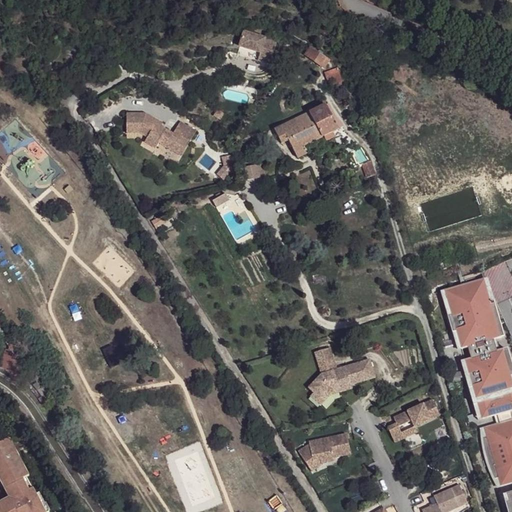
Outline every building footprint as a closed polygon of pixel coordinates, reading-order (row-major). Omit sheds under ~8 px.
[(241,26),(234,39),(254,48),(250,56),(262,61),(273,38),(261,32),(260,35),(241,26)] [(304,54),(323,67),(329,59),(310,45),(304,54)] [(338,69),(325,73),(329,86),(342,82),(338,69)] [(314,124),(331,116),(325,104),(308,113),(310,116),(314,124)] [(126,113),(126,133),(140,133),(147,137),(144,142),(155,148),(158,143),(172,151),(180,136),(189,141),(195,131),(179,122),(172,133),(161,126),(162,123),(145,113),(126,113)] [(308,113),(274,130),(281,144),(287,140),(296,158),(309,152),(306,145),(321,137),(314,124),(310,116),(308,113)] [(330,132),(337,129),(331,116),(314,124),(321,137),(322,137),(330,132)] [(324,141),(333,137),(330,132),(322,137),(324,141)] [(189,141),(180,136),(172,151),(180,156),(189,141)] [(367,179),(374,175),(369,162),(368,162),(361,165),(362,166),(367,179)] [(262,163),(249,165),(252,179),(265,177),(262,163)] [(249,165),(244,167),(247,180),(252,179),(249,165)] [(224,180),(230,170),(223,166),(217,176),(224,180)] [(225,193),(212,201),(215,208),(229,200),(225,193)] [(164,214),(151,222),(155,228),(168,221),(164,214)] [(490,302),(483,280),(480,282),(486,304),(490,302)] [(511,384),(511,374),(505,351),(497,353),(494,354),(490,341),(493,340),(501,338),(490,302),(486,304),(480,282),(463,287),(464,291),(460,292),(458,288),(441,293),(448,317),(445,318),(450,334),(453,333),(459,350),(464,349),(468,362),(463,363),(468,381),(464,382),(472,405),(475,404),(480,420),(492,416),(495,415),(498,425),(495,426),(483,430),(485,438),(482,439),(481,448),(483,458),(486,467),(491,475),(494,479),(498,478),(500,486),(511,482),(511,493),(506,495),(508,503),(505,504),(508,511),(511,511),(511,419),(510,414),(509,411),(511,409),(511,387),(511,385),(511,384)] [(448,317),(441,293),(438,294),(445,318),(448,317)] [(459,350),(453,333),(450,334),(455,352),(459,350)] [(9,346),(0,368),(3,369),(6,371),(10,374),(14,376),(17,379),(26,358),(13,338),(6,342),(9,346)] [(329,347),(314,352),(318,369),(324,367),(326,373),(320,374),(307,388),(312,393),(319,399),(326,391),(338,387),(339,392),(351,388),(350,385),(374,377),(369,359),(336,370),(329,347)] [(468,381),(463,363),(459,364),(464,382),(468,381)] [(319,399),(312,393),(309,397),(319,406),(329,395),(339,392),(338,387),(326,391),(319,399)] [(51,399),(52,399),(48,393),(36,400),(41,406),(51,399)] [(432,399),(393,418),(395,424),(386,428),(394,443),(402,439),(400,433),(397,427),(410,421),(413,426),(413,427),(415,427),(439,415),(432,399)] [(480,420),(475,404),(472,405),(476,421),(480,420)] [(413,426),(400,433),(402,439),(417,432),(415,427),(413,427),(413,426)] [(485,438),(483,430),(479,431),(478,436),(478,442),(478,447),(480,458),(482,464),(486,474),(493,483),(497,487),(500,486),(498,478),(494,479),(491,475),(486,467),(483,458),(481,448),(482,439),(485,438)] [(308,444),(297,452),(305,463),(319,460),(320,464),(333,457),(333,461),(350,454),(346,434),(308,442),(308,444)] [(28,475),(8,439),(0,442),(0,482),(8,497),(0,501),(0,511),(44,511),(31,488),(28,490),(21,478),(28,475)] [(319,460),(305,463),(310,471),(320,465),(320,464),(319,460)] [(459,484),(433,496),(436,503),(421,510),(421,511),(447,511),(467,503),(459,484)]
